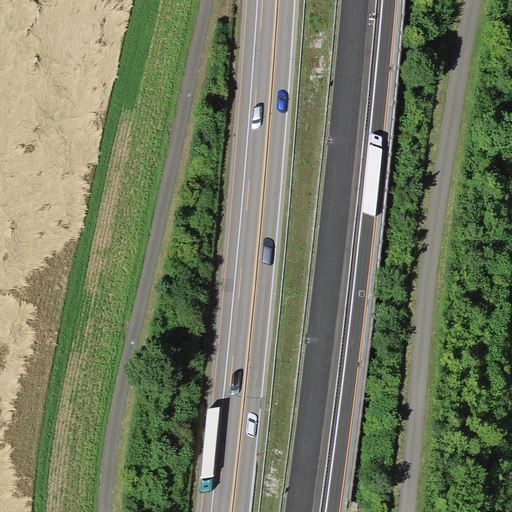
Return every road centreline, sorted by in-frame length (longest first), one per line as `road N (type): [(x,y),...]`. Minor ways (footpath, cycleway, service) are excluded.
road 1 (track): [(108,511),(122,405),(207,0)]
road 2 (track): [(473,0),(446,140),(407,511)]
road 3 (motorway): [(310,511),(364,0)]
road 4 (motorway): [(277,0),(234,511)]
